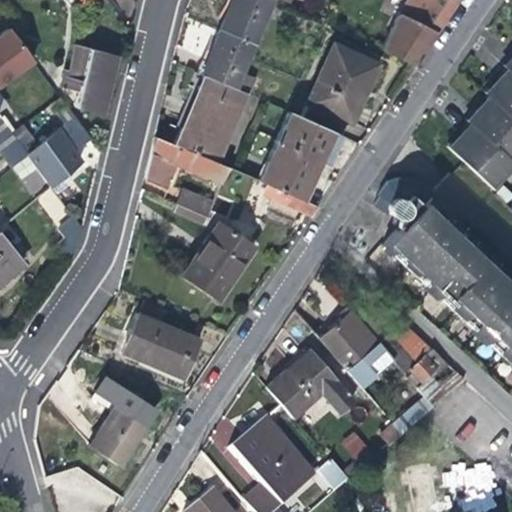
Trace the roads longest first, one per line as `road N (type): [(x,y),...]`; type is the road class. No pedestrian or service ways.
road 1 (residential): [(131,511),(478,0)]
road 2 (residential): [(6,394),(92,276),(113,227),(150,45),(167,0)]
road 3 (residential): [(6,394),(33,511)]
